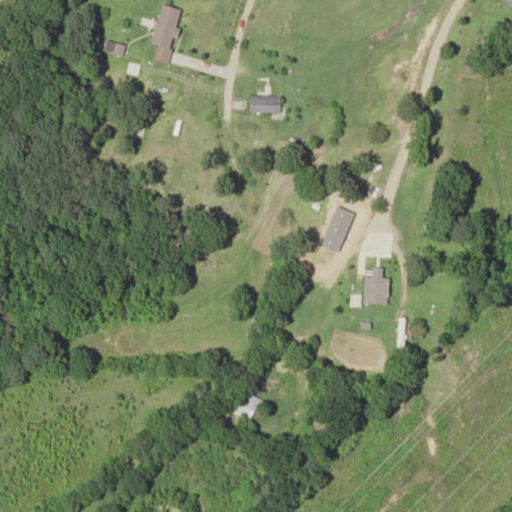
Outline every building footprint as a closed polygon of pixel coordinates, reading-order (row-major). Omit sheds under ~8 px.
[(511,0),(499,0),(511,8),(511,0)] [(180,9),(160,4),(152,44),(157,46),(154,60),(169,63),(180,9)] [(477,52),(467,50),(463,68),(473,70),(477,52)] [(280,114),(280,96),(249,96),(249,114),(280,114)] [(346,209),(338,204),(317,246),(325,250),(346,209)] [(387,303),(387,277),(363,277),(363,303),(387,303)] [(250,421),(259,398),(242,391),(233,414),(250,421)]
